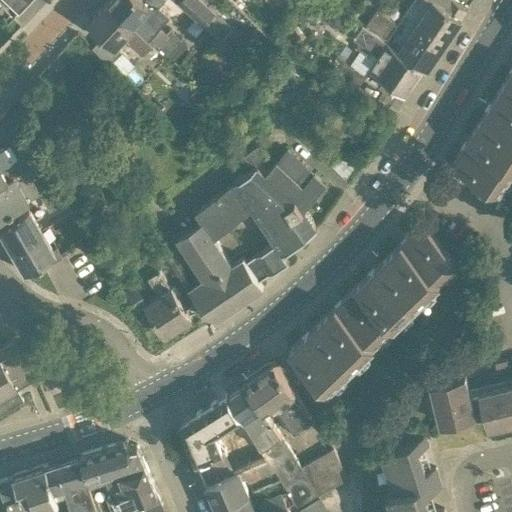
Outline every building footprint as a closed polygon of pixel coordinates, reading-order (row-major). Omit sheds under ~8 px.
[(3,0),(17,13),(25,4),(20,0),(3,0)] [(108,0),(107,2),(162,54),(165,51),(173,59),(187,44),(174,31),(169,36),(145,13),(151,6),(159,6),(164,0),(108,0)] [(202,0),(179,0),(178,2),(212,32),(219,24),(211,17),(216,12),(202,0)] [(306,0),(301,0),(289,15),(300,23),(314,5),(306,0)] [(427,69),(468,9),(455,0),(413,0),(399,22),(377,9),(367,26),(363,24),(361,26),(382,39),(423,67),(427,69)] [(156,61),(162,54),(107,2),(89,21),(104,35),(92,48),(109,64),(111,62),(122,53),(115,46),(125,35),(130,44),(142,56),(146,52),(156,61)] [(376,58),(369,69),(382,78),(377,85),(391,94),(396,87),(405,93),(423,67),(382,39),(361,26),(353,39),(359,42),(357,46),(376,58)] [(236,49),(243,54),(249,46),(242,41),(236,49)] [(66,62),(57,54),(46,66),(54,74),(66,62)] [(327,71),(357,89),(365,77),(367,75),(337,55),(335,59),(331,66),(327,71)] [(511,92),(511,69),(502,85),(511,92)] [(511,148),(511,92),(502,85),(476,125),(511,148)] [(188,100),(194,106),(204,96),(198,90),(188,100)] [(15,98),(4,110),(13,118),(24,106),(15,98)] [(197,106),(180,123),(190,134),(207,117),(197,106)] [(0,180),(37,158),(4,110),(0,114),(0,180)] [(498,194),(511,172),(511,148),(476,125),(451,164),(498,194)] [(289,259),(283,250),(317,227),(305,209),(327,184),(288,149),(267,172),(258,164),(252,167),(196,210),(202,219),(176,237),(203,277),(189,286),(210,316),(209,316),(213,321),(215,319),(263,286),(259,280),(289,259)] [(37,158),(0,180),(0,216),(40,192),(30,177),(44,168),(37,158)] [(53,207),(65,200),(56,186),(44,193),(53,207)] [(0,235),(8,250),(40,230),(27,209),(0,225),(0,235)] [(427,294),(460,262),(422,222),(388,254),(427,294)] [(56,248),(52,250),(40,230),(8,250),(21,271),(34,263),(39,271),(62,257),(56,248)] [(394,326),(427,294),(388,254),(355,286),(394,326)] [(191,318),(160,270),(148,278),(157,294),(146,301),(136,284),(123,292),(125,295),(122,297),(132,314),(147,304),(166,334),(191,318)] [(361,359),(394,326),(355,286),(322,318),(361,359)] [(327,391),(361,359),(322,318),(289,351),(327,391)] [(0,412),(11,406),(6,398),(17,391),(15,388),(33,378),(11,341),(0,347),(0,412)] [(495,362),(497,370),(509,367),(507,359),(495,362)] [(246,381),(264,407),(268,404),(273,411),(277,409),(294,434),(314,420),(274,361),(246,381)] [(511,419),(511,383),(470,393),(466,374),(431,382),(441,423),(475,415),(476,421),(486,418),(488,425),(511,419)] [(302,466),(264,407),(246,381),(227,393),(268,459),(275,470),(276,469),(278,473),(302,511),(329,511),(319,495),(320,495),(302,466)] [(207,484),(268,459),(227,393),(188,419),(184,431),(207,484)] [(386,493),(439,477),(436,467),(426,470),(419,447),(429,444),(426,435),(379,449),(389,482),(383,484),(386,493)] [(119,486),(150,473),(138,445),(127,440),(83,453),(100,511),(165,511),(163,504),(144,511),(121,511),(121,509),(115,511),(108,494),(115,492),(119,488),(119,486)] [(302,466),(320,495),(347,477),(333,446),(302,466)] [(100,511),(83,453),(47,464),(58,498),(67,495),(71,511),(100,511)] [(245,482),(275,470),(268,459),(207,484),(217,509),(250,495),(245,482)] [(60,511),(57,499),(58,498),(47,464),(14,475),(0,479),(0,489),(8,511),(39,511),(39,510),(48,507),(49,511),(60,511)] [(121,511),(144,511),(163,504),(150,473),(119,486),(119,488),(115,492),(108,494),(115,511),(121,509),(121,511)] [(302,511),(278,473),(286,491),(272,497),(254,504),(257,511),(302,511)] [(392,511),(397,511),(430,502),(427,492),(442,487),(439,477),(386,493),(392,511)] [(257,511),(254,504),(250,495),(217,509),(218,511),(257,511)] [(445,511),(444,508),(433,511),(430,502),(397,511),(445,511)]
